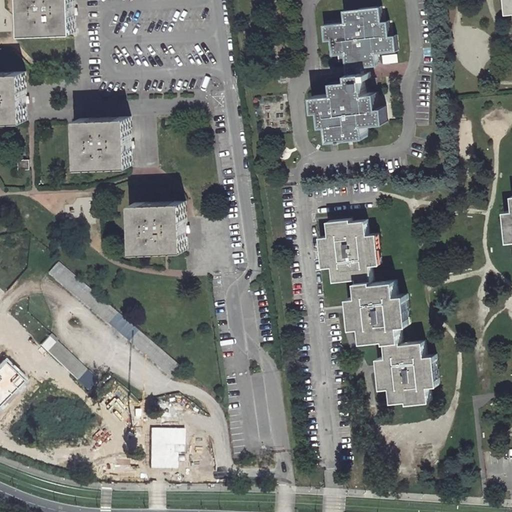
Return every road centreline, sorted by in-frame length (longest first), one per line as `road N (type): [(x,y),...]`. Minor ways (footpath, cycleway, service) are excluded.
road 1 (residential): [(332,511),(301,182),(301,168),(313,160)]
road 2 (residential): [(313,160),(397,150),(408,129),(405,91),(416,48),(410,0)]
road 3 (residential): [(306,0),(313,67),(296,89),(308,153)]
